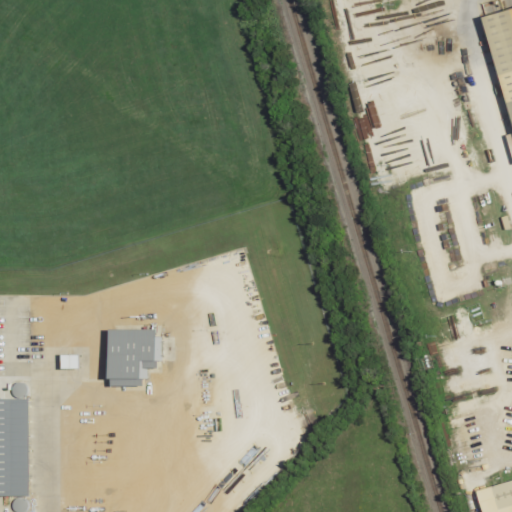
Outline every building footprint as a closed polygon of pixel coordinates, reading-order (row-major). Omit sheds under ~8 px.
[(511,3),(511,0),(504,0),(483,6),(511,101),(511,133),(509,134),(511,144),(511,3)] [(169,330),(121,331),(121,338),(115,338),(115,379),(121,379),(121,387),(155,387),(155,369),(170,369),(169,330)] [(71,369),(88,369),(88,355),(71,355),(71,369)] [(39,399),(1,399),(1,422),(0,421),(0,497),(39,497),(39,399)] [(488,511),(511,511),(511,483),(483,490),(488,511)]
